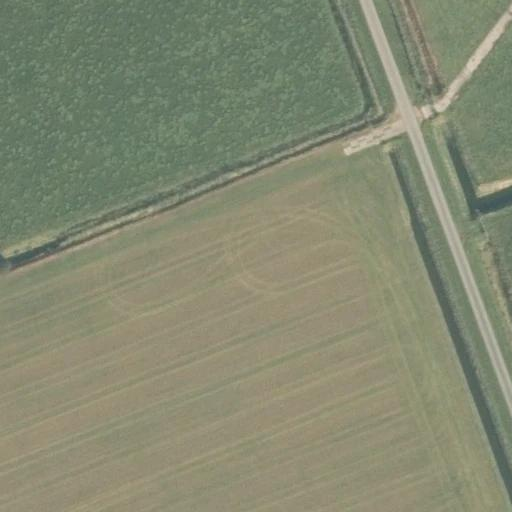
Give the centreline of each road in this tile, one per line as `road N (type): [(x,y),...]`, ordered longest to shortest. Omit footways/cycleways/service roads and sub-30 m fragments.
road 1 (track): [(410,126),(0,293)]
road 2 (unclassified): [(511,377),(364,0)]
